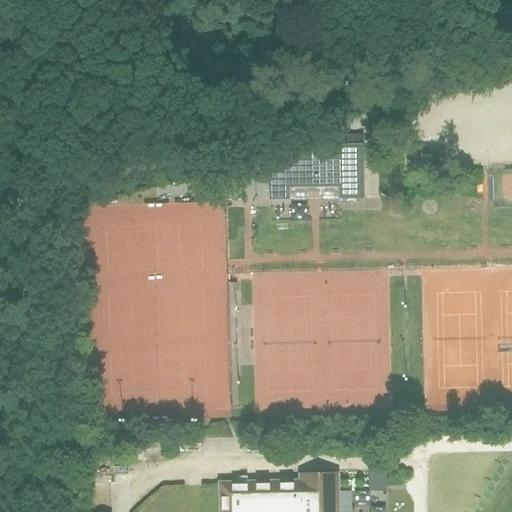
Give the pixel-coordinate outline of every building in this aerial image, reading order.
[(365,197),(364,144),(270,146),(271,199),(292,199),(291,188),(339,187),(339,198),(365,197)] [(202,202),(241,200),(240,181),(201,183),(202,202)] [(200,439),(180,440),(180,451),(201,450),(200,439)] [(270,451),(270,439),(250,439),(250,451),(270,451)] [(336,511),(336,474),(302,475),(302,483),(221,485),(221,511),(336,511)]
